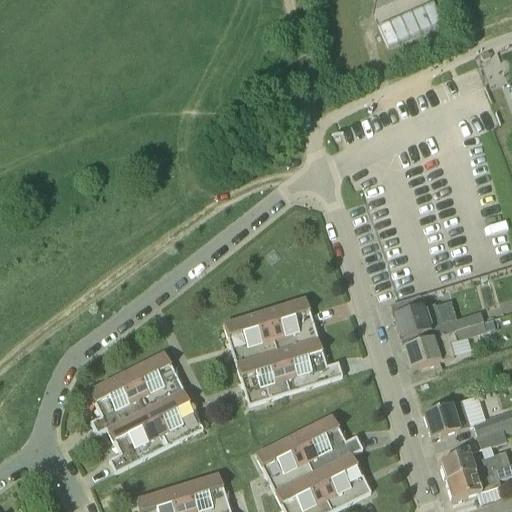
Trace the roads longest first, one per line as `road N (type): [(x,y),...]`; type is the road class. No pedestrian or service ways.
road 1 (residential): [(53,445),(75,358),(315,175)]
road 2 (track): [(315,175),(259,183),(0,378)]
road 3 (residential): [(426,511),(315,175)]
